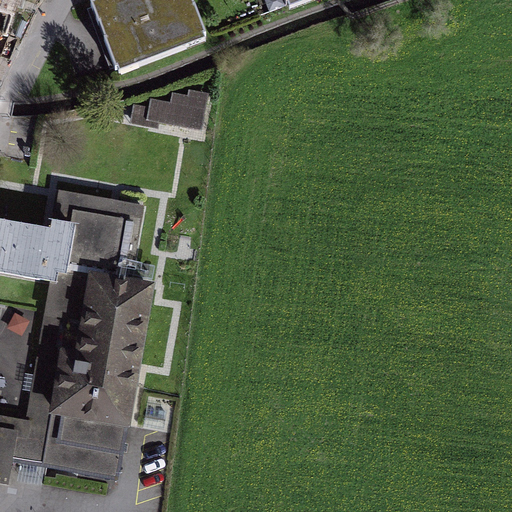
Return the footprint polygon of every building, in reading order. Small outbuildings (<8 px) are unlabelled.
[(0,0),(0,40),(6,42),(18,0),(0,0)] [(111,74),(205,40),(190,0),(110,0),(86,9),(111,74)] [(317,0),(280,0),(285,12),(317,0)] [(152,120),(133,115),(129,131),(158,138),(158,128),(205,141),(216,103),(193,97),(190,108),(178,105),(175,116),(155,111),(152,120)] [(58,238),(0,228),(0,272),(50,281),(45,312),(33,384),(28,419),(0,414),(0,478),(11,481),(15,459),(32,462),(114,475),(144,294),(114,289),(127,207),(65,197),(58,238)]
